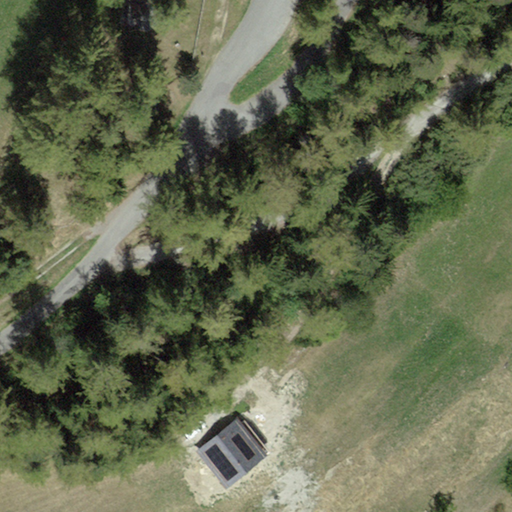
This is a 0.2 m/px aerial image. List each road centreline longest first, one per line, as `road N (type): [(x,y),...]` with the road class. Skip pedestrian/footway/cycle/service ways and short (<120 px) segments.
road 1 (track): [(511,45),(425,118),(310,195),(167,261),(93,260)]
road 2 (unclassified): [(0,346),(85,272),(193,133)]
road 3 (unclassified): [(350,0),(260,121),(193,133)]
road 4 (unclassified): [(193,133),(269,0)]
road 5 (track): [(0,304),(94,230),(120,226)]
